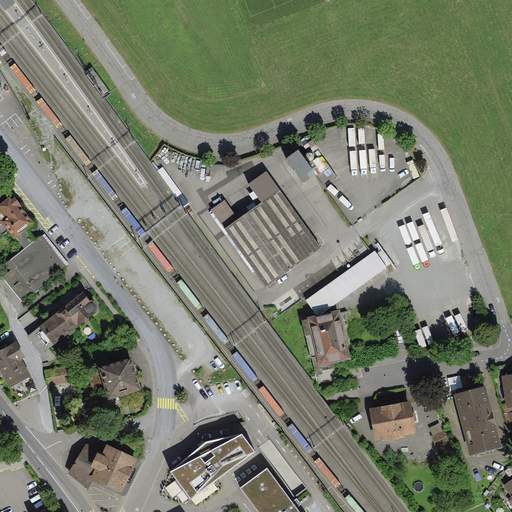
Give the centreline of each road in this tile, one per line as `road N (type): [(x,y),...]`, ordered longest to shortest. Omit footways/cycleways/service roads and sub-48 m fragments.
road 1 (residential): [(65,0),(148,111),(186,137),(235,143),(345,109),(409,122),(448,173),(511,354)]
road 2 (residential): [(362,382),(511,356)]
road 3 (primary): [(0,405),(80,511)]
